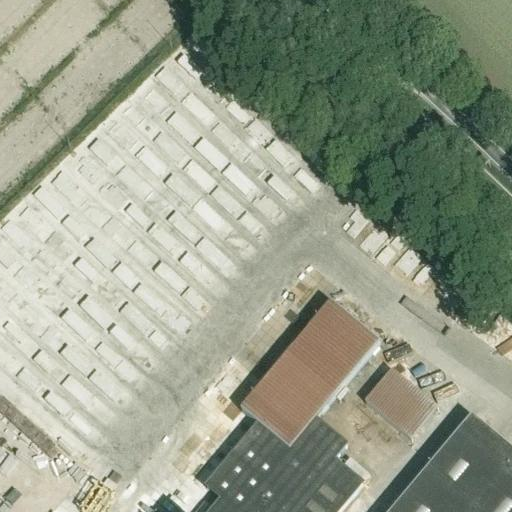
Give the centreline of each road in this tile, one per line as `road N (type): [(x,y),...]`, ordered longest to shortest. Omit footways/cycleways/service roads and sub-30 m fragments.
road 1 (primary): [(317,2),(390,92),(511,218)]
road 2 (primary): [(511,170),(317,2)]
